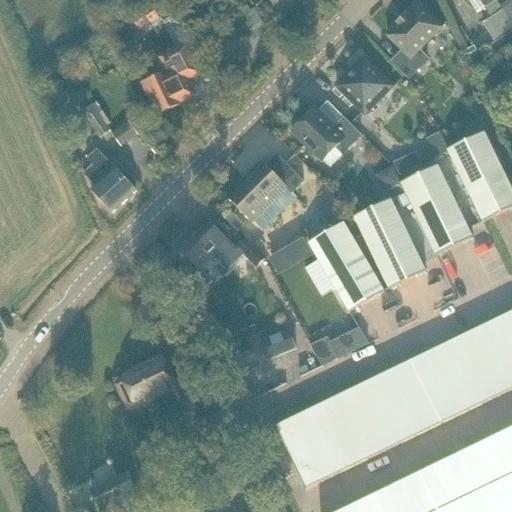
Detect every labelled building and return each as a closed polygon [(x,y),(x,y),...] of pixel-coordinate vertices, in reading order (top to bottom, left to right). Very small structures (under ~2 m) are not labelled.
[(492,0),(467,0),(477,14),(486,8),(493,19),(483,25),(495,42),(511,30),(511,25),(501,8),(496,1),(495,2),(492,0)] [(501,8),(511,25),(511,1),(501,8)] [(241,11),(257,39),(267,33),(258,17),(251,5),(241,11)] [(420,54),(443,31),(419,8),(408,20),(407,18),(406,20),(407,21),(401,27),(400,26),(399,27),(400,28),(389,39),(404,55),(394,65),(411,81),(429,63),(420,54)] [(151,10),(133,21),(140,32),(158,21),(151,10)] [(194,97),(187,82),(202,75),(188,46),(159,59),(168,78),(166,78),(165,76),(143,87),(152,106),(156,104),(162,115),(180,107),(179,105),(194,97)] [(337,91),(366,120),(394,91),(365,63),(337,91)] [(499,72),(481,81),(490,99),(508,90),(499,72)] [(56,109),(69,100),(60,87),(47,96),(56,109)] [(136,102),(124,108),(127,115),(139,109),(136,102)] [(100,140),(111,132),(93,106),(82,114),(100,139),(100,140)] [(344,120),(335,130),(315,111),(292,134),(322,164),(336,150),(343,157),(362,138),(344,120)] [(121,148),(138,136),(129,123),(112,135),(121,148)] [(449,153),(484,225),(511,211),(511,191),(485,136),(449,153)] [(114,170),(103,158),(97,152),(87,161),(93,167),(84,176),(96,188),(92,191),(113,214),(136,193),(115,170),(114,170)] [(417,154),(395,165),(401,177),(423,166),(417,154)] [(262,167),(229,200),(263,233),(297,199),(294,197),(306,185),(283,162),(271,173),(263,166),(262,167)] [(393,169),(377,176),(385,193),(401,185),(393,169)] [(403,186),(438,258),(474,241),(439,169),(403,186)] [(406,196),(397,200),(402,210),(411,206),(406,196)] [(356,220),(391,292),(427,274),(392,203),(356,220)] [(207,222),(179,251),(200,272),(229,243),(207,222)] [(344,225),(309,245),(350,315),(385,294),(344,225)] [(246,239),(237,249),(258,269),(268,260),(246,239)] [(511,342),(511,314),(501,320),(511,342)] [(501,358),(511,353),(511,342),(501,320),(486,327),(501,358)] [(486,366),(501,358),(486,327),(471,334),(486,366)] [(327,338),(312,345),(323,368),(338,361),(369,346),(361,330),(330,345),(327,338)] [(267,363),(298,351),(290,332),(259,344),(267,363)] [(471,373),(486,366),(471,334),(456,341),(471,373)] [(456,380),(471,373),(456,341),(441,349),(456,380)] [(441,388),(456,380),(441,349),(426,356),(441,388)] [(511,380),(511,353),(501,358),(511,380)] [(426,395),(441,388),(426,356),(411,363),(426,395)] [(502,397),(511,392),(511,380),(501,358),(486,366),(502,397)] [(129,411),(142,409),(176,392),(160,362),(129,378),(117,389),(129,411)] [(411,402),(426,395),(411,363),(396,370),(411,402)] [(487,405),(502,397),(486,366),(471,373),(487,405)] [(396,409),(411,402),(396,370),(381,378),(396,409)] [(472,412),(487,405),(471,373),(456,380),(472,412)] [(381,417),(396,409),(381,378),(366,385),(381,417)] [(457,419),(472,412),(456,380),(441,388),(457,419)] [(366,424),(381,417),(366,385),(351,392),(366,424)] [(442,427),(457,419),(441,388),(426,395),(442,427)] [(351,431),(366,424),(351,392),(336,399),(351,431)] [(180,408),(191,429),(217,417),(205,395),(184,406),(180,408)] [(427,434),(442,427),(426,395),(411,402),(427,434)] [(336,438),(351,431),(336,399),(321,407),(336,438)] [(412,441),(427,434),(411,402),(396,409),(412,441)] [(321,446),(336,438),(321,407),(306,414),(321,446)] [(397,448),(412,441),(396,409),(381,417),(397,448)] [(306,453),(321,446),(306,414),(291,421),(306,453)] [(382,456),(397,448),(381,417),(366,424),(382,456)] [(291,460),(306,453),(291,421),(276,429),(291,460)] [(367,463),(382,456),(366,424),(351,431),(367,463)] [(511,457),(511,430),(502,435),(511,457)] [(352,470),(367,463),(351,431),(336,438),(352,470)] [(504,482),(511,478),(511,457),(502,435),(485,443),(504,482)] [(337,477),(352,470),(336,438),(321,446),(337,477)] [(469,451),(488,490),(504,482),(485,443),(469,451)] [(322,485),(337,477),(321,446),(306,453),(322,485)] [(452,459),(471,498),(488,490),(469,451),(452,459)] [(307,492),(322,485),(306,453),(291,460),(307,492)] [(111,458),(75,476),(85,496),(121,478),(111,458)] [(436,467),(455,506),(471,498),(452,459),(436,467)] [(420,475),(437,511),(442,511),(455,506),(436,467),(420,475)] [(403,483),(417,511),(437,511),(420,475),(403,483)] [(498,511),(511,511),(511,498),(504,482),(488,490),(498,511)] [(387,491),(397,511),(417,511),(403,483),(387,491)] [(477,511),(498,511),(488,490),(471,498),(477,511)] [(371,499),(376,511),(397,511),(387,491),(371,499)] [(457,511),(477,511),(471,498),(455,506),(457,511)] [(354,507),(356,511),(376,511),(371,499),(354,507)]
